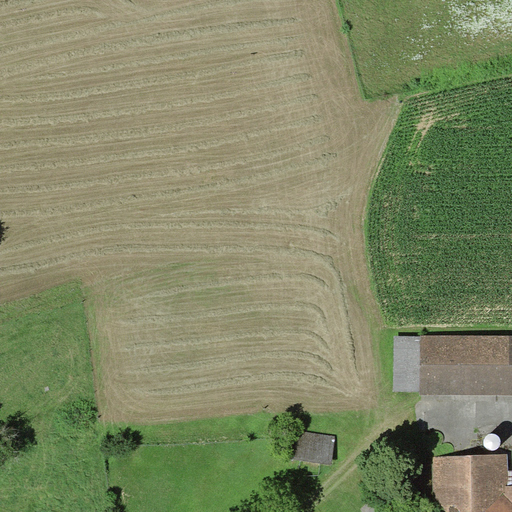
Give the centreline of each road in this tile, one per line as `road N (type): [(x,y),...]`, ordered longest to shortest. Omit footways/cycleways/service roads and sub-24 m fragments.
road 1 (track): [(298,511),(384,420),(367,325),(344,306),(306,284),(242,266),(149,275),(0,320)]
road 2 (track): [(511,45),(373,69)]
